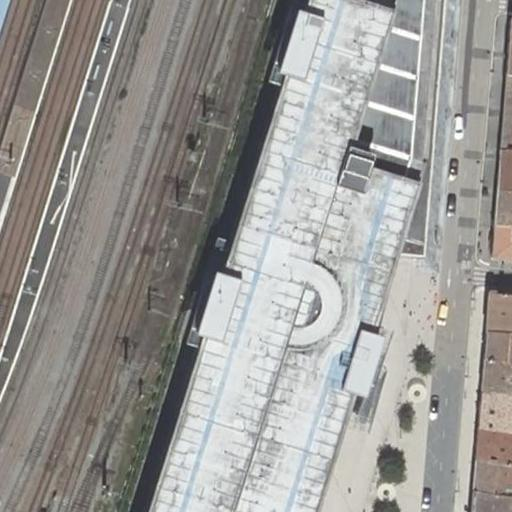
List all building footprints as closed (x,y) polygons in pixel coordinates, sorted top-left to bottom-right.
[(0,0),(0,27),(8,0),(0,0)] [(47,0),(0,151),(0,175),(14,180),(70,0),(47,0)] [(390,0),(306,0),(297,30),(146,511),(312,511),(320,488),(325,472),(327,466),(349,392),(356,372),(358,364),(359,362),(361,354),(363,350),(391,256),(392,256),(393,256),(399,235),(413,188),(341,163),(390,0)] [(390,0),(341,163),(413,188),(399,235),(393,256),(410,258),(422,259),(424,259),(444,0),(390,0)] [(511,76),(505,76),(502,115),(511,115),(511,76)] [(511,115),(502,115),(499,152),(511,152),(511,115)] [(511,152),(499,152),(496,191),(511,192),(511,152)] [(493,225),(511,226),(511,192),(496,191),(493,225)] [(493,260),(511,260),(511,226),(493,225),(491,258),(493,260)] [(511,295),(488,294),(485,333),(511,334),(511,295)] [(511,334),(485,333),(483,361),(511,365),(511,334)] [(511,365),(483,361),(480,393),(511,398),(511,365)] [(511,398),(480,393),(477,428),(511,433),(511,398)] [(511,433),(477,428),(474,461),(511,467),(511,433)] [(511,467),(474,461),(472,492),(511,499),(511,467)] [(511,511),(511,499),(472,492),(469,511),(511,511)]
